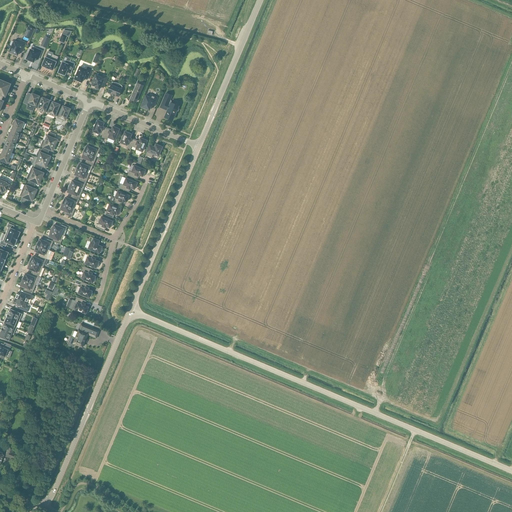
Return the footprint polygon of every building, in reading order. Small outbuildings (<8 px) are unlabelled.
[(64,44),(67,36),(61,34),(58,41),(64,44)] [(44,36),(40,46),(45,48),(49,38),(44,36)] [(26,43),(18,40),(17,42),(14,41),(13,42),(12,41),(11,41),(10,44),(10,45),(11,46),(12,46),(9,52),(17,55),(18,55),(18,53),(18,52),(18,51),(19,51),(22,52),(26,43)] [(41,51),(35,48),(34,51),(30,49),(30,50),(29,50),(28,53),(26,59),(27,60),(30,61),(34,62),(35,58),(38,59),(41,51)] [(46,55),(42,66),(46,67),(46,68),(49,69),(53,70),(58,57),(54,55),(53,54),(53,53),(47,51),(46,55)] [(74,64),(66,61),(65,64),(62,62),(58,73),(61,74),(61,75),(63,76),(64,75),(66,71),(67,72),(70,74),(74,64)] [(87,70),(80,67),(74,79),(82,82),(84,77),(87,78),(91,69),(88,67),(87,70)] [(103,88),(108,77),(103,75),(102,78),(95,75),(91,85),(96,87),(95,88),(99,90),(100,87),(103,88)] [(8,89),(10,84),(0,80),(0,107),(3,101),(1,101),(2,98),(3,96),(5,96),(6,93),(5,93),(7,89),(8,89)] [(130,95),(126,98),(130,103),(133,101),(136,102),(143,86),(138,83),(137,82),(137,83),(136,83),(132,92),(131,96),(130,96),(130,95)] [(111,85),(108,92),(111,94),(111,95),(114,96),(115,95),(118,97),(121,89),(121,88),(122,86),(120,85),(118,83),(115,83),(112,83),(111,85)] [(34,107),(38,98),(39,96),(32,94),(32,95),(28,93),(24,103),(28,104),(26,109),(33,112),(34,108),(34,107)] [(177,112),(178,112),(178,111),(179,110),(179,109),(178,108),(178,107),(178,106),(171,103),(171,102),(171,101),(171,100),(170,100),(172,96),(166,93),(160,107),(167,111),(165,117),(172,120),(176,112),(177,112)] [(157,98),(150,95),(149,97),(145,96),(141,107),(150,111),(151,107),(153,107),(157,98)] [(44,112),(45,111),(49,102),(49,101),(42,98),(42,99),(38,98),(34,107),(38,108),(38,109),(44,112)] [(55,116),(59,106),(59,105),(53,102),(52,103),(49,102),(45,111),(48,113),(55,116)] [(59,106),(55,116),(58,117),(58,118),(65,121),(68,114),(70,111),(69,111),(70,109),(63,106),(62,108),(59,106)] [(13,124),(22,128),(24,123),(16,119),(15,122),(14,121),(12,124),(13,125),(13,124)] [(103,136),(107,129),(102,127),(104,123),(103,123),(103,122),(102,121),(101,120),(100,120),(99,120),(98,120),(98,121),(97,120),(93,131),(99,134),(99,133),(101,134),(99,137),(103,138),(103,136)] [(20,133),(22,128),(13,124),(13,125),(11,129),(20,133)] [(103,136),(103,138),(107,140),(106,141),(113,144),(114,140),(119,129),(118,129),(118,128),(117,127),(116,126),(115,126),(114,126),(113,127),(111,130),(107,129),(103,136)] [(21,134),(20,133),(11,129),(9,134),(18,138),(19,139),(21,134)] [(131,147),(134,140),(130,138),(131,134),(130,134),(131,133),(130,133),(130,132),(129,132),(128,132),(127,131),(126,131),(126,132),(125,132),(120,143),(127,145),(128,145),(127,148),(130,150),(131,147)] [(45,141),(55,145),(57,140),(54,139),(55,135),(49,132),(48,136),(47,136),(45,141)] [(15,143),(18,138),(9,134),(7,139),(15,143)] [(134,140),(131,147),(136,148),(136,149),(142,152),(147,141),(146,140),(146,139),(145,139),(145,138),(144,138),(143,138),(142,138),(141,138),(140,138),(139,142),(134,140)] [(13,148),(15,143),(7,139),(5,144),(13,148)] [(55,145),(45,141),(43,140),(40,146),(43,147),(42,150),(48,152),(49,149),(53,151),(55,145)] [(11,153),(13,148),(5,144),(3,149),(11,153)] [(159,146),(156,144),(154,147),(149,145),(145,155),(151,158),(153,154),(158,156),(160,150),(161,150),(162,150),(163,150),(163,149),(163,148),(163,147),(162,147),(159,146)] [(83,151),(96,157),(100,148),(94,146),(93,148),(87,146),(86,148),(85,147),(84,148),(84,149),(83,150),(83,151)] [(9,158),(11,153),(3,149),(1,154),(0,154),(9,158)] [(48,152),(42,150),(39,149),(38,152),(37,154),(36,157),(48,162),(50,159),(49,159),(50,157),(47,155),(48,152)] [(93,165),(96,157),(83,151),(82,152),(82,153),(82,154),(82,155),(83,155),(82,157),(88,160),(87,163),(93,165)] [(7,163),(9,158),(0,154),(0,160),(3,162),(7,163)] [(48,162),(36,157),(35,157),(33,162),(31,165),(32,165),(41,169),(42,166),(46,168),(46,166),(47,166),(48,162)] [(91,171),(93,165),(87,163),(86,166),(79,163),(79,165),(78,165),(77,166),(76,167),(76,168),(86,173),(86,172),(88,169),(91,171)] [(40,172),(41,169),(32,165),(32,166),(33,166),(32,168),(31,168),(29,174),(31,175),(38,177),(42,179),(43,176),(42,175),(43,173),(40,172)] [(145,172),(145,171),(145,170),(134,165),(131,172),(129,171),(127,175),(136,179),(138,175),(142,176),(143,176),(144,176),(144,175),(145,174),(145,173),(145,172)] [(89,174),(86,172),(86,173),(76,168),(75,169),(75,170),(75,171),(75,172),(75,173),(75,175),(81,177),(80,180),(86,183),(89,174)] [(40,182),(42,179),(38,177),(31,175),(29,180),(28,183),(34,186),(35,183),(39,184),(40,182)] [(6,191),(9,182),(7,181),(7,180),(0,177),(0,192),(2,193),(3,189),(6,191)] [(137,185),(137,184),(136,184),(137,183),(126,178),(123,185),(121,184),(119,188),(128,192),(130,188),(134,189),(134,188),(135,189),(136,188),(136,187),(137,187),(137,186),(137,185)] [(69,184),(69,186),(79,190),(82,191),(86,183),(80,180),(79,183),(72,180),(71,182),(70,183),(69,184)] [(33,189),(34,186),(28,183),(27,186),(24,185),(22,190),(35,196),(36,192),(35,192),(36,190),(33,189)] [(79,200),(82,191),(79,190),(69,186),(68,186),(68,187),(68,188),(68,189),(68,190),(67,192),(74,195),(73,197),(79,200)] [(33,199),(35,196),(22,190),(19,196),(22,197),(21,201),(27,203),(28,199),(32,201),(33,199)] [(129,198),(129,197),(128,197),(128,196),(118,191),(115,197),(111,196),(109,200),(120,205),(122,200),(126,202),(126,201),(127,202),(127,201),(128,201),(128,200),(129,199),(129,198)] [(75,209),(79,200),(73,197),(71,200),(65,198),(64,200),(64,199),(63,200),(62,201),(62,202),(61,203),(75,209)] [(71,217),(75,209),(61,203),(61,204),(61,205),(60,206),(60,207),(61,207),(60,209),(67,212),(65,215),(71,217)] [(120,212),(121,212),(121,211),(121,210),(120,209),(109,204),(107,210),(107,211),(107,212),(105,211),(104,214),(112,218),(114,213),(118,215),(118,214),(119,214),(120,214),(120,213),(120,212)] [(112,225),(112,224),(113,224),(113,223),(112,222),(112,221),(101,217),(99,223),(99,224),(99,225),(97,224),(95,227),(104,231),(106,226),(110,228),(110,227),(111,227),(111,226),(112,226),(112,225)] [(8,228),(5,234),(17,239),(18,237),(20,232),(13,229),(14,226),(8,223),(7,227),(8,228)] [(50,230),(64,236),(67,227),(61,225),(60,227),(54,225),(53,227),(52,227),(51,228),(50,229),(50,230)] [(60,244),(64,236),(50,230),(50,231),(49,232),(49,233),(49,234),(50,234),(49,237),(55,239),(54,242),(60,244)] [(1,240),(0,243),(0,244),(6,246),(7,243),(14,246),(16,241),(17,241),(17,239),(5,234),(3,241),(1,240)] [(88,249),(99,253),(99,252),(100,253),(101,252),(102,251),(102,250),(102,249),(102,248),(101,248),(102,247),(98,245),(100,241),(90,237),(88,241),(91,242),(88,249)] [(46,249),(48,246),(51,247),(53,242),(47,239),(46,242),(40,239),(39,241),(38,241),(37,242),(37,243),(36,244),(46,249)] [(52,251),(46,249),(36,244),(35,245),(35,247),(35,248),(35,249),(36,249),(35,251),(41,254),(40,256),(46,259),(48,260),(52,251)] [(0,245),(0,257),(6,259),(6,258),(8,253),(1,250),(2,246),(0,245)] [(94,260),(96,255),(90,253),(88,257),(87,257),(85,263),(96,268),(96,267),(97,267),(98,267),(98,266),(98,265),(99,265),(99,264),(99,263),(98,262),(94,260)] [(46,265),(48,260),(46,259),(40,256),(39,259),(32,257),(32,259),(31,258),(30,259),(30,260),(29,261),(29,262),(42,268),(44,264),(46,265)] [(39,276),(42,268),(29,262),(28,263),(28,264),(28,265),(28,266),(28,268),(34,271),(33,274),(39,276)] [(94,282),(94,281),(95,281),(95,280),(95,279),(95,278),(95,277),(95,276),(91,275),(93,270),(83,266),(82,271),(84,272),(81,278),(92,283),(93,282),(94,282)] [(35,285),(39,276),(33,274),(32,276),(25,274),(24,276),(23,276),(22,277),(22,278),(22,279),(35,285)] [(32,293),(35,285),(22,279),(21,280),(21,281),(21,282),(21,283),(20,286),(27,288),(26,291),(32,293)] [(90,285),(81,282),(80,285),(82,286),(81,287),(78,293),(89,298),(89,297),(90,297),(91,297),(91,296),(92,295),(92,294),(92,293),(92,292),(91,292),(92,291),(88,290),(90,285)] [(15,298),(26,302),(28,298),(32,300),(34,296),(24,292),(23,294),(18,292),(15,298)] [(84,305),(86,301),(76,297),(75,301),(72,300),(69,308),(74,310),(75,309),(85,313),(86,313),(87,312),(88,311),(88,310),(88,309),(88,308),(88,307),(84,305)] [(25,306),(26,302),(15,298),(13,303),(19,305),(17,308),(27,312),(29,308),(25,306)] [(19,321),(22,314),(10,309),(8,314),(7,314),(7,316),(19,321)] [(16,328),(19,321),(7,316),(6,318),(4,323),(4,322),(4,323),(16,328)] [(16,328),(4,323),(2,328),(1,329),(11,334),(14,327),(16,328)] [(69,343),(68,344),(73,346),(73,345),(74,343),(82,346),(88,334),(89,334),(92,329),(89,327),(85,325),(81,324),(79,330),(75,338),(71,337),(71,338),(69,343)] [(0,337),(8,341),(11,334),(1,329),(0,331),(1,331),(0,332),(0,337)] [(92,329),(89,334),(96,337),(99,331),(92,329)] [(0,345),(0,356),(0,355),(5,357),(8,350),(9,351),(11,347),(4,344),(3,344),(2,347),(0,346),(0,345)] [(15,460),(18,454),(13,452),(15,447),(9,445),(5,455),(4,455),(2,454),(3,453),(0,451),(0,463),(2,460),(6,461),(8,457),(15,460)]
